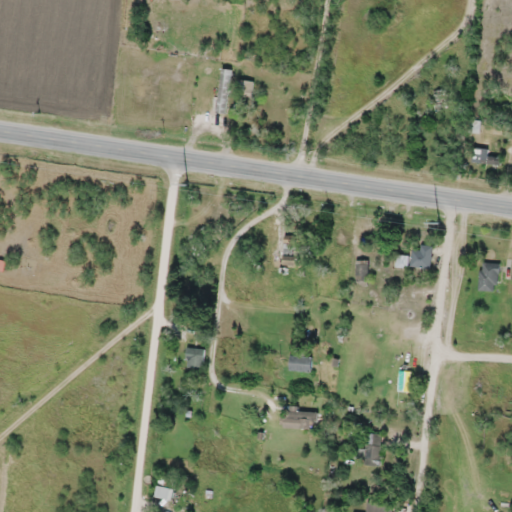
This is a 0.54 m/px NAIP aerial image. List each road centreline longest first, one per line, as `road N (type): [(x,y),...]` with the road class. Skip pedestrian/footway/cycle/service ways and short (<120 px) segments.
road 1 (secondary): [(511,209),(0,132)]
road 2 (residential): [(133,511),(172,158)]
road 3 (residential): [(455,201),(417,511)]
